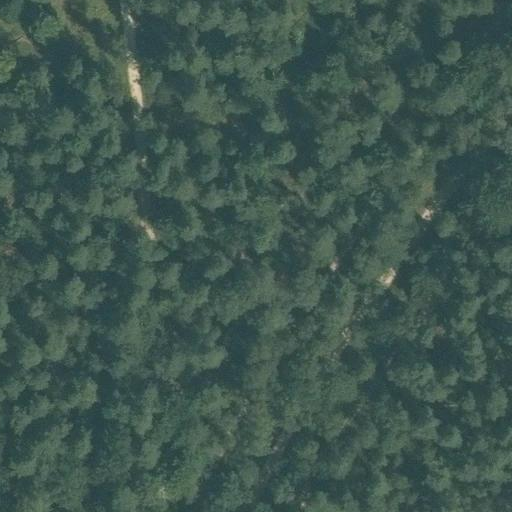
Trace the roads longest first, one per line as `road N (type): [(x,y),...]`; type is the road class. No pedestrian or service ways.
road 1 (track): [(126,0),(167,415),(161,511)]
road 2 (track): [(253,511),(351,321),(511,122)]
